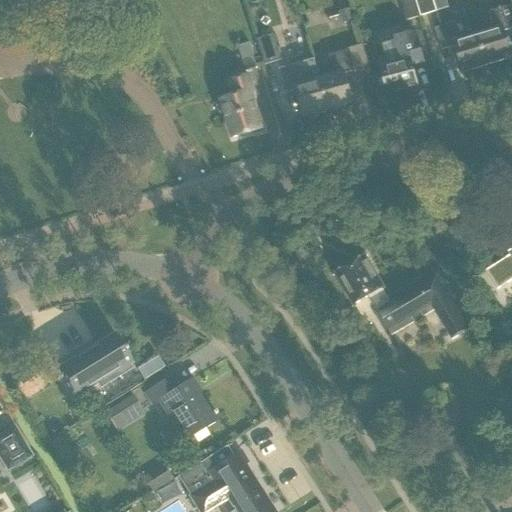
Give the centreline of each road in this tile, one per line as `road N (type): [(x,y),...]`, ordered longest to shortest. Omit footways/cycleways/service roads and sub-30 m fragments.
road 1 (unclassified): [(228,216),(282,185),(511,119)]
road 2 (unclassified): [(189,277),(260,340),(370,511)]
road 3 (residential): [(0,66),(94,70),(139,92),(201,189),(228,216)]
road 4 (unclassified): [(0,286),(88,263),(189,277)]
